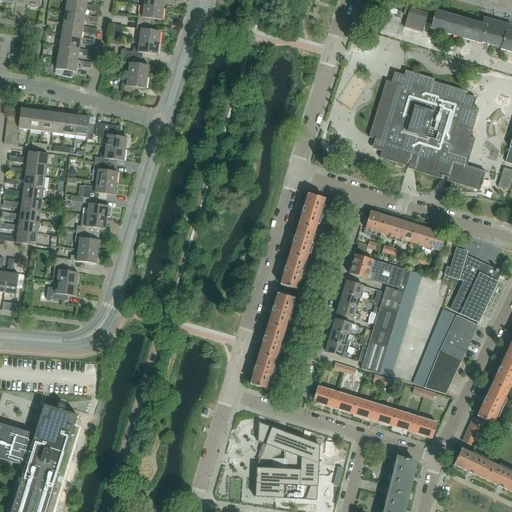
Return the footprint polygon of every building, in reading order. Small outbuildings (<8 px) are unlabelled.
[(143,0),(143,6),(163,9),(164,0),(143,0)] [(87,5),(66,1),(65,13),(85,16),(86,8),(89,9),(89,11),(99,13),(100,7),(87,5)] [(429,8),(407,1),(403,14),(408,15),(405,28),(423,33),(426,24),(432,26),(431,30),(481,44),(481,43),(500,48),(500,50),(511,53),(511,32),(510,32),(511,26),(483,18),(481,24),(429,9),(429,8)] [(142,15),(138,15),(137,23),(150,25),(150,19),(162,21),(163,9),(143,6),(142,15)] [(98,18),(85,16),(65,13),(63,24),(83,27),(84,19),(87,20),(87,22),(97,24),(98,18)] [(140,30),(138,41),(159,44),(160,32),(149,31),(150,25),(137,23),(136,29),(140,30)] [(83,27),(63,24),(61,35),(81,39),(82,31),(86,32),(85,34),(95,36),(96,30),(83,27)] [(113,25),(112,37),(121,38),(123,26),(113,25)] [(81,39),(61,35),(59,47),(79,50),(81,42),(84,43),(83,45),(93,47),(94,41),(81,39)] [(138,41),(138,48),(133,47),(132,52),(121,50),(120,56),(125,57),(138,59),(141,59),(142,54),(157,56),(159,44),(138,41)] [(93,52),(79,50),(59,47),(57,58),(77,61),(79,53),(82,54),(81,56),(92,58),(93,52)] [(138,59),(125,57),(124,63),(128,64),(127,75),(146,78),(148,66),(137,65),(138,59)] [(73,75),(73,72),(76,73),(77,64),(80,65),(80,67),(90,69),(91,64),(77,61),(57,58),(55,69),(63,71),(62,77),(70,78),(73,75)] [(427,61),(425,67),(434,69),(436,63),(427,61)] [(378,158),(408,167),(409,163),(414,164),(412,171),(440,180),(441,177),(446,178),(445,181),(478,192),(484,173),(465,167),(474,140),(469,138),(478,110),(473,108),(475,102),(472,98),(466,96),(467,93),(434,82),(435,80),(405,71),(403,76),(397,74),(393,76),(391,82),(385,80),(368,137),(374,139),(372,145),(374,149),(380,151),(378,158)] [(146,78),(127,75),(126,82),(122,81),(120,92),(133,94),(134,88),(145,90),(146,78)] [(342,84),(337,99),(348,102),(353,88),(342,84)] [(20,109),(19,117),(18,123),(18,128),(18,129),(30,131),(32,111),(20,109)] [(32,111),(30,131),(41,132),(43,112),(32,111)] [(43,112),(41,132),(48,133),(48,135),(52,135),(52,134),(54,114),(43,112)] [(54,114),(52,134),(64,135),(66,115),(54,114)] [(66,115),(64,135),(75,137),(77,117),(66,115)] [(89,118),(77,117),(75,137),(86,138),(86,140),(92,140),(94,123),(89,123),(89,118)] [(116,137),(117,127),(97,124),(95,136),(106,141),(105,147),(125,150),(127,140),(127,138),(116,137)] [(100,153),(100,158),(95,158),(94,164),(107,165),(108,160),(123,162),(125,150),(105,147),(104,154),(100,153)] [(48,155),(28,152),(27,160),(23,160),(23,158),(19,157),(18,163),(26,164),(46,167),(48,155)] [(17,169),(17,174),(24,175),(45,178),(46,167),(26,164),(25,172),(22,171),(22,169),(17,169)] [(107,165),(94,164),(92,181),(96,182),(116,184),(117,173),(106,171),(107,165)] [(497,187),(509,191),(511,180),(511,170),(503,168),(497,187)] [(16,180),(15,185),(23,186),(43,189),(45,178),(24,175),(23,183),(20,182),(20,180),(16,180)] [(82,198),(83,198),(98,199),(99,194),(114,196),(116,184),(96,182),(95,187),(84,186),(82,198)] [(14,196),(22,197),(42,200),(43,189),(23,186),(22,194),(19,194),(19,191),(14,191),(14,196)] [(324,199),(308,194),(307,194),(304,207),(303,207),(302,211),(302,212),(298,224),(315,229),(324,199)] [(13,202),(12,208),(20,209),(40,212),(42,200),(22,197),(21,206),(17,205),(17,203),(13,202)] [(98,199),(83,198),(83,203),(89,204),(87,216),(107,218),(108,207),(97,205),(98,200),(98,199)] [(12,214),(11,219),(19,220),(39,223),(40,212),(20,209),(19,217),(16,216),(16,214),(12,214)] [(371,236),(373,231),(376,232),(381,215),(370,212),(365,229),(364,234),(371,236)] [(80,227),(77,226),(76,232),(89,234),(90,228),(105,230),(107,218),(87,216),(82,215),(80,227)] [(381,215),(376,232),(408,242),(413,225),(381,215)] [(10,225),(9,230),(17,231),(37,234),(39,223),(19,220),(18,228),(14,228),(14,226),(10,225)] [(315,229),(298,224),(294,237),(292,241),(293,241),(289,254),(306,259),(315,229)] [(413,225),(408,242),(440,251),(445,234),(413,225)] [(9,236),(8,242),(16,243),(36,246),(37,234),(17,231),(16,239),(13,239),(13,237),(9,236)] [(89,234),(76,232),(75,238),(80,238),(78,249),(97,252),(99,241),(88,239),(89,234)] [(364,255),(367,248),(367,247),(358,245),(355,252),(364,255)] [(70,261),(96,265),(97,252),(78,249),(77,257),(71,256),(70,261)] [(396,265),(398,257),(400,251),(394,249),(392,256),(391,260),(390,263),(396,265)] [(467,252),(456,249),(450,269),(446,268),(444,275),(448,276),(448,277),(464,282),(450,310),(478,323),(479,321),(482,315),(483,313),(482,313),(485,307),(486,306),(486,305),(489,300),(490,298),(492,292),(493,292),(494,290),(493,290),(496,284),(497,284),(497,282),(501,274),(498,272),(496,271),(495,271),(483,265),(482,267),(477,265),(478,264),(474,262),(473,263),(464,259),(467,252)] [(306,259),(289,254),(285,266),(283,271),(284,271),(280,284),(297,289),(306,259)] [(350,271),(349,274),(398,289),(404,270),(355,255),(354,258),(356,261),(353,270),(350,271)] [(13,270),(14,260),(8,259),(6,273),(4,293),(16,295),(18,275),(10,274),(10,270),(13,270)] [(68,266),(54,264),(54,271),(52,282),(56,282),(76,285),(78,273),(67,272),(68,266)] [(398,289),(398,291),(404,293),(405,288),(407,283),(409,277),(410,272),(404,270),(398,289)] [(422,275),(410,271),(410,272),(409,277),(420,281),(422,275)] [(418,286),(420,281),(409,277),(407,283),(418,286)] [(74,296),(76,285),(56,282),(55,289),(48,288),(46,298),(63,300),(64,295),(74,296)] [(346,282),(345,286),(343,292),(359,297),(361,291),(366,293),(368,288),(346,282)] [(417,292),(418,286),(407,283),(405,288),(417,292)] [(398,313),(399,309),(400,304),(402,299),(404,293),(398,291),(385,287),(379,307),(398,313)] [(405,288),(404,293),(415,297),(417,292),(405,288)] [(343,292),(343,293),(340,303),(356,308),(361,310),(363,305),(357,303),(359,297),(343,292)] [(413,302),(415,297),(404,293),(402,299),(413,302)] [(294,299),(277,294),(273,307),(271,311),(272,312),(268,324),(285,329),(294,299)] [(412,308),(413,302),(402,299),(400,304),(412,308)] [(340,303),(338,310),(337,314),(358,320),(359,316),(354,314),(356,308),(340,303)] [(410,313),(412,308),(400,304),(399,309),(410,313)] [(391,334),(393,330),(394,325),(396,320),(397,314),(398,313),(379,307),(379,308),(377,314),(374,324),(373,328),(391,334)] [(409,318),(410,313),(399,309),(398,313),(397,314),(409,318)] [(443,310),(441,315),(452,319),(454,314),(443,310)] [(377,314),(373,313),(370,312),(367,323),(374,324),(377,314)] [(407,323),(409,318),(397,314),(396,320),(407,323)] [(424,388),(445,394),(477,325),(456,315),(440,348),(439,351),(438,353),(436,358),(434,363),(432,368),(430,373),(428,378),(426,383),(424,388)] [(441,315),(439,320),(449,325),(452,319),(441,315)] [(356,326),(335,320),(332,331),(348,335),(350,329),(355,331),(356,326)] [(406,328),(407,323),(396,320),(394,325),(406,328)] [(439,320),(437,325),(448,329),(449,325),(439,320)] [(285,329),(268,324),(264,337),(264,336),(262,341),(263,342),(259,354),(276,359),(285,329)] [(404,333),(406,328),(394,325),(393,330),(404,333)] [(437,325),(435,330),(446,334),(448,329),(437,325)] [(387,347),(388,344),(390,339),(391,335),(391,334),(373,328),(371,333),(369,342),(387,347)] [(366,329),(362,340),(369,342),(371,333),(369,330),(366,329)] [(403,338),(404,333),(393,330),(391,334),(391,335),(403,338)] [(435,330),(433,334),(444,339),(446,334),(435,330)] [(348,335),(332,331),(329,340),(328,340),(327,341),(345,346),(348,347),(350,341),(352,342),(353,337),(348,335)] [(433,334),(431,339),(442,344),(444,339),(433,334)] [(390,339),(401,343),(403,338),(391,335),(390,339)] [(359,345),(363,346),(367,347),(369,342),(362,340),(360,339),(359,345)] [(400,348),(401,343),(390,339),(388,344),(400,348)] [(431,339),(429,344),(440,348),(442,344),(431,339)] [(327,341),(328,341),(325,352),(346,359),(348,354),(346,353),(348,347),(345,346),(327,341)] [(379,375),(381,369),(382,365),(384,359),(385,354),(387,349),(387,347),(369,342),(367,347),(362,363),(360,369),(379,375)] [(398,353),(400,348),(388,344),(387,347),(387,349),(398,353)] [(429,344),(427,349),(438,353),(439,351),(440,348),(429,344)] [(367,347),(363,346),(358,361),(362,363),(367,347)] [(397,358),(398,353),(387,349),(385,354),(397,358)] [(427,349),(425,354),(436,358),(438,353),(427,349)] [(276,359),(259,354),(255,366),(253,371),(254,371),(250,384),(267,389),(276,359)] [(395,363),(397,358),(385,354),(384,359),(395,363)] [(425,354),(423,359),(434,363),(436,358),(425,354)] [(511,382),(511,359),(505,356),(499,368),(497,373),(491,386),(507,394),(511,382)] [(393,368),(395,363),(384,359),(382,365),(393,368)] [(423,359),(421,363),(432,368),(434,363),(423,359)] [(421,363),(419,368),(430,373),(432,368),(421,363)] [(392,373),(393,368),(382,365),(381,369),(392,373)] [(419,368),(417,373),(428,378),(430,373),(419,368)] [(379,375),(390,378),(392,373),(381,369),(379,375)] [(417,373),(415,378),(426,383),(428,378),(417,373)] [(415,378),(413,383),(424,388),(426,383),(415,378)] [(507,394),(491,386),(486,397),(485,397),(483,402),(483,403),(477,416),(492,424),(507,394)] [(317,387),(313,402),(332,408),(337,393),(317,387)] [(337,393),(332,408),(352,414),(357,399),(337,393)] [(377,405),(359,400),(357,399),(352,414),(372,420),(377,405)] [(47,511),(53,494),(54,494),(55,494),(55,493),(56,492),(56,491),(56,490),(55,490),(55,489),(54,488),(59,473),(62,464),(70,437),(71,437),(72,436),(73,436),(73,435),(74,434),(74,433),(74,432),(73,432),(73,431),(72,430),(74,425),(77,416),(63,411),(64,408),(64,407),(64,406),(64,405),(63,405),(63,404),(62,404),(61,404),(60,404),(59,404),(59,405),(58,405),(58,406),(57,409),(43,405),(39,420),(38,420),(37,420),(36,421),(35,422),(35,423),(35,424),(35,425),(36,426),(37,426),(32,441),(28,439),(30,433),(0,423),(0,459),(20,465),(21,462),(25,464),(21,478),(20,478),(20,479),(19,479),(18,480),(18,481),(18,482),(18,483),(19,484),(10,511),(47,511)] [(397,411),(377,405),(372,420),(392,426),(397,411)] [(416,417),(397,411),(392,426),(412,432),(416,417)] [(436,423),(416,417),(412,432),(432,439),(436,423)] [(476,419),(473,418),(471,423),(481,428),(484,423),(476,419)] [(256,468),(254,497),(274,499),(316,501),(319,446),(284,432),(258,423),(257,442),(284,452),(283,469),(256,468)] [(479,432),(481,428),(471,423),(468,427),(479,432)] [(466,432),(477,437),(479,432),(468,427),(466,432)] [(466,432),(464,437),(475,442),(477,437),(466,432)] [(475,442),(464,437),(462,441),(465,442),(473,446),(475,442)] [(472,474),(473,474),(485,480),(492,464),(462,449),(461,449),(454,465),(468,472),(472,474)] [(411,481),(411,480),(412,476),(415,462),(397,458),(389,491),(407,495),(410,482),(411,481)] [(503,488),(511,492),(511,473),(492,464),(485,480),(498,486),(502,488),(503,488)] [(402,511),(404,509),(403,509),(407,495),(389,491),(384,511),(402,511)]
